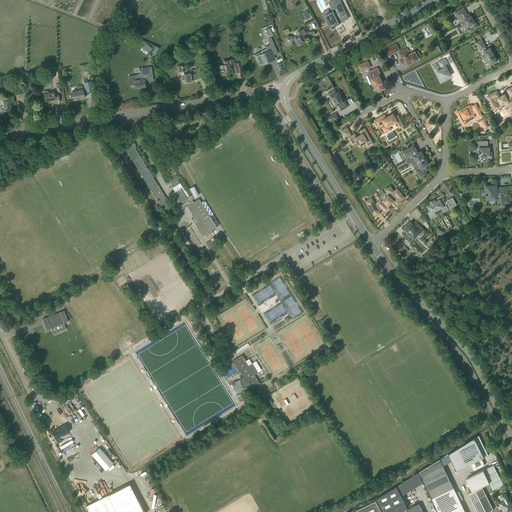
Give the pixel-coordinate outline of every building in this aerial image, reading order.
[(330,10),(325,13),(332,27),(336,25),(337,26),(341,24),(341,23),(344,22),(342,18),(349,15),(341,0),(338,0),(331,4),(335,12),(332,14),(330,10)] [(356,0),(356,1),(357,2),(356,2),(358,5),(362,11),(372,5),(373,6),(374,6),(379,3),(377,0),(356,0)] [(469,33),(470,33),(474,30),(474,29),(475,28),(475,29),(477,28),(477,27),(478,27),(477,26),(478,26),(476,23),(476,24),(475,22),(475,23),(471,16),(468,18),(467,15),(464,8),(463,8),(455,13),(454,13),(457,17),(458,20),(459,19),(460,22),(459,22),(462,28),(465,26),(469,33)] [(428,35),(433,32),(429,23),(424,25),(428,35)] [(285,42),(286,42),(286,43),(286,44),(287,45),(288,45),(289,45),(290,44),(291,44),(292,40),(296,41),(299,45),(306,41),(303,36),(308,33),(305,28),(296,33),(298,36),(296,37),(294,39),(293,39),(294,37),(287,35),(285,42)] [(266,49),(254,54),(257,61),(259,61),(261,65),(265,63),(264,62),(271,59),(270,57),(273,56),(273,55),(278,53),(271,38),(268,39),(270,45),(265,47),(266,49)] [(476,43),(480,51),(483,49),(484,51),(482,52),(484,55),(482,56),(484,59),(486,64),(488,63),(490,66),(493,64),(493,63),(496,61),(491,52),(492,51),(490,47),(486,50),(485,48),(486,48),(482,40),(481,40),(476,43)] [(146,43),(142,48),(148,53),(152,49),(146,43)] [(396,45),(386,50),(389,55),(399,50),(396,45)] [(406,61),(407,63),(408,65),(418,59),(417,57),(420,56),(418,52),(415,53),(415,52),(410,55),(407,49),(399,53),(402,59),(400,60),(402,64),(406,61)] [(219,72),(220,77),(230,74),(229,71),(232,70),(231,66),(233,65),(234,69),(235,73),(242,72),(241,67),(240,63),(236,64),(236,63),(234,63),(233,59),(223,61),(224,64),(221,65),(223,71),(222,71),(219,72)] [(451,76),(447,70),(449,69),(444,60),(439,63),(442,69),(437,72),(440,77),(438,78),(441,83),(446,80),(445,79),(451,76)] [(368,61),(358,66),(360,70),(361,72),(367,70),(368,72),(366,73),(371,85),(373,84),(374,87),(375,87),(378,92),(384,89),(382,84),(383,84),(381,81),(383,80),(381,77),(378,68),(370,71),(369,69),(370,68),(368,61)] [(190,73),(185,74),(183,74),(182,66),(176,67),(177,73),(181,72),(182,79),(185,79),(186,82),(192,81),(191,80),(203,78),(199,78),(199,73),(195,73),(195,74),(190,74),(190,73)] [(134,76),(129,77),(130,85),(134,84),(135,88),(139,87),(139,88),(145,87),(144,79),(144,76),(152,75),(151,67),(146,68),(138,69),(139,75),(138,75),(138,79),(135,80),(134,76)] [(496,91),(486,97),(489,101),(492,107),(493,110),(497,107),(498,109),(499,110),(500,110),(501,110),(502,109),(502,108),(502,107),(502,106),(502,105),(505,103),(507,106),(510,105),(511,103),(511,87),(507,90),(509,94),(510,96),(507,98),(505,94),(499,97),(499,96),(496,91)] [(84,98),(83,93),(83,90),(72,92),(73,100),(84,98)] [(348,107),(344,101),(343,102),(338,92),(337,93),(335,90),(328,93),(331,100),(333,100),(336,106),(337,105),(340,111),(348,107)] [(60,102),(58,95),(54,96),(54,92),(48,93),(48,91),(43,92),(44,96),(45,101),(52,100),(53,103),(60,102)] [(2,101),(0,101),(0,111),(0,112),(8,111),(8,107),(11,107),(10,103),(14,102),(13,98),(13,96),(4,98),(4,101),(2,101)] [(469,106),(456,113),(463,126),(466,124),(465,122),(475,117),(474,114),(476,113),(478,118),(482,116),(476,104),(473,106),(472,104),(469,106)] [(335,113),(327,118),(330,123),(338,118),(335,113)] [(403,124),(402,123),(400,120),(398,116),(395,117),(393,114),(392,115),(390,116),(385,118),(384,116),(384,115),(374,121),(377,127),(383,124),(384,125),(381,127),(385,134),(392,130),(390,127),(395,124),(396,127),(397,128),(399,128),(400,128),(401,128),(402,127),(402,126),(403,126),(403,125),(403,124)] [(484,119),(480,121),(484,129),(488,127),(484,119)] [(347,128),(341,131),(344,137),(347,135),(349,138),(348,138),(350,142),(351,142),(351,141),(353,140),(355,143),(355,144),(357,142),(360,147),(365,143),(367,147),(373,144),(365,129),(360,131),(361,135),(357,137),(355,134),(351,136),(350,134),(347,128)] [(393,132),(386,136),(389,141),(395,137),(393,132)] [(476,152),(477,152),(479,152),(479,156),(481,156),(481,162),(483,161),(483,162),(486,162),(486,161),(488,161),(488,158),(492,158),(491,152),(489,152),(489,148),(487,148),(487,141),(481,142),(477,142),(477,148),(476,148),(475,149),(475,150),(475,151),(476,152)] [(168,202),(151,174),(135,148),(136,147),(133,143),(125,148),(161,206),(168,202)] [(418,174),(421,179),(425,177),(427,175),(428,175),(425,171),(428,170),(425,166),(428,165),(426,160),(427,159),(425,155),(424,156),(421,151),(421,152),(417,154),(416,152),(417,152),(414,145),(413,145),(414,146),(402,152),(406,158),(407,157),(408,159),(406,160),(407,161),(407,163),(408,163),(409,164),(414,161),(421,172),(418,174)] [(186,206),(193,216),(191,217),(195,224),(200,231),(203,236),(204,235),(206,237),(212,233),(212,232),(211,231),(216,228),(210,217),(204,220),(193,202),(192,200),(192,199),(190,196),(189,196),(185,190),(184,191),(180,183),(172,188),(174,192),(173,192),(179,202),(178,203),(179,206),(178,206),(181,210),(186,206)] [(492,185),(485,185),(485,190),(486,190),(486,195),(485,195),(485,196),(486,196),(487,199),(492,199),(497,199),(497,208),(506,208),(506,204),(507,204),(507,198),(506,198),(506,197),(507,197),(507,189),(499,189),(496,189),(496,186),(492,186),(492,185)] [(380,199),(376,203),(377,203),(375,205),(371,198),(366,202),(374,217),(380,213),(378,210),(381,208),(386,212),(387,212),(388,211),(389,210),(389,209),(388,207),(388,206),(388,207),(394,201),(394,202),(398,205),(401,202),(400,201),(404,198),(401,195),(402,194),(397,189),(394,192),(393,192),(390,186),(388,188),(388,187),(387,188),(385,189),(387,192),(385,193),(384,193),(382,195),(382,196),(381,197),(380,199)] [(443,212),(448,210),(441,197),(437,199),(438,201),(436,202),(435,201),(431,203),(431,204),(427,206),(430,212),(428,213),(431,218),(436,216),(434,212),(441,209),(443,212)] [(449,206),(450,208),(456,205),(452,198),(446,201),(449,206)] [(427,234),(416,222),(413,225),(411,223),(404,229),(407,232),(403,235),(409,241),(412,237),(414,239),(417,236),(421,240),(427,234)] [(89,276),(86,278),(82,281),(85,286),(92,281),(89,276)] [(64,311),(42,319),(47,330),(51,328),(63,323),(68,322),(64,311)] [(252,363),(249,366),(242,355),(233,360),(243,377),(239,380),(245,388),(250,385),(252,388),(260,383),(254,374),(257,372),(252,363)] [(269,418),(262,407),(257,410),(264,421),(269,418)] [(52,432),(56,439),(58,443),(62,441),(60,437),(69,432),(65,425),(52,432)] [(479,435),(448,454),(456,471),(471,464),(474,470),(485,465),(481,459),(484,457),(488,455),(479,435)] [(99,448),(95,451),(92,454),(105,470),(113,463),(99,448)] [(76,453),(67,458),(69,462),(78,457),(76,453)] [(446,473),(443,465),(440,459),(419,472),(425,483),(446,473)] [(134,476),(146,471),(144,465),(132,471),(134,476)] [(493,465),(466,479),(472,491),(482,487),(486,484),(489,483),(489,481),(487,477),(497,472),(493,465)] [(450,480),(446,473),(425,483),(428,491),(450,480)] [(454,488),(450,480),(428,491),(432,498),(454,488)] [(108,495),(116,511),(143,511),(143,510),(142,509),(140,506),(141,505),(139,501),(138,501),(129,484),(108,495)] [(376,499),(382,511),(398,511),(399,511),(407,508),(397,487),(376,499)] [(472,492),(468,494),(476,511),(488,511),(493,510),(482,487),(472,491),(472,492)] [(454,488),(432,498),(438,511),(449,511),(462,506),(460,501),(462,501),(462,499),(459,492),(457,492),(456,493),(454,488)] [(504,501),(499,504),(501,508),(503,511),(506,511),(511,509),(511,505),(509,499),(510,499),(507,493),(503,494),(501,496),(503,500),(504,500),(504,501)] [(116,511),(108,495),(86,506),(88,511),(116,511)] [(381,511),(376,501),(352,511),(381,511)]
